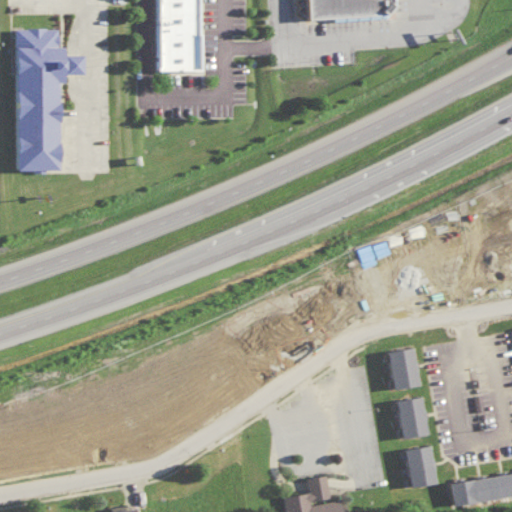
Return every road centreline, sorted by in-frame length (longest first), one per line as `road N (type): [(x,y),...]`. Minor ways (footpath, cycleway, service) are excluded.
road 1 (motorway): [(511,23),(284,148),(0,257)]
road 2 (tertiary): [(0,491),(151,464),(346,336),(511,302)]
road 3 (motorway): [(511,78),(296,184),(0,287)]
road 4 (motorway): [(0,339),(254,255),(511,135)]
road 5 (motorway): [(0,369),(255,315),(474,245)]
